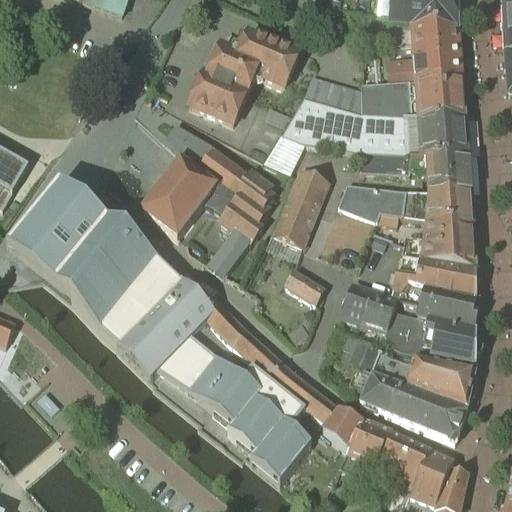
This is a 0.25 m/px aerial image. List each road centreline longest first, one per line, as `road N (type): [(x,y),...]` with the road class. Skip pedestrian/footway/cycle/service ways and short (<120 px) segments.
road 1 (residential): [(177,0),(113,128),(58,177),(194,280),(342,412),(486,467)]
road 2 (residential): [(103,409),(214,511)]
road 3 (residential): [(103,409),(7,495)]
